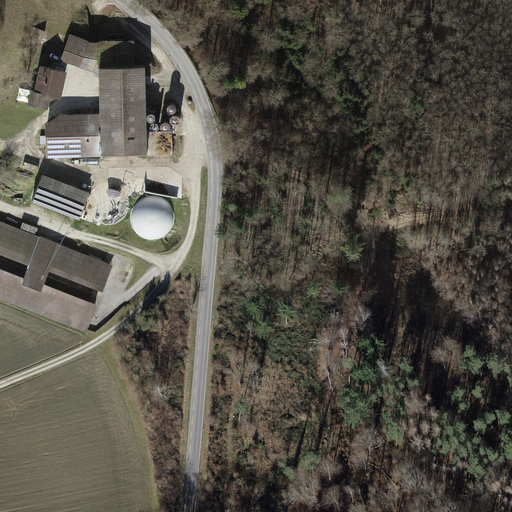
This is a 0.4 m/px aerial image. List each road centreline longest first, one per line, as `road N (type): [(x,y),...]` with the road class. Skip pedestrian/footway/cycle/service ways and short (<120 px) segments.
road 1 (tertiary): [(191,511),(214,150),(203,101),(181,57),(123,0)]
road 2 (track): [(281,511),(377,263),(375,229),(334,195),(210,128)]
road 3 (track): [(0,204),(174,263),(192,216),(198,149),(210,128)]
road 4 (track): [(0,384),(112,332),(174,263)]
road 5 (track): [(24,141),(63,167),(196,170)]
road 6 (track): [(375,229),(511,212)]
